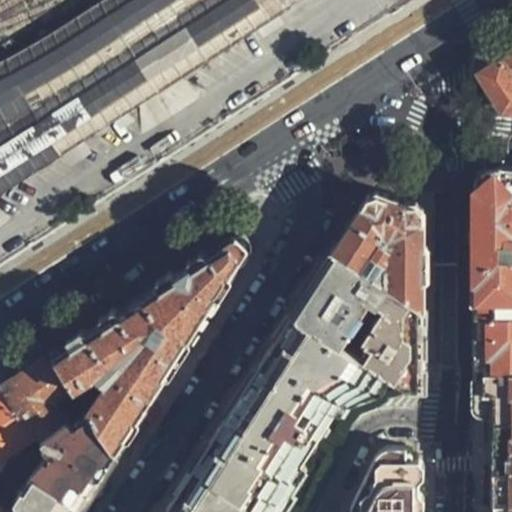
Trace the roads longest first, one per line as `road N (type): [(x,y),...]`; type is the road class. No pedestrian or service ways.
road 1 (residential): [(127,511),(302,234),(307,179),(280,139)]
road 2 (tertiary): [(0,324),(280,139)]
road 3 (unclassified): [(455,385),(445,365),(443,192),(433,112)]
road 4 (residential): [(455,385),(466,366),(457,120)]
road 5 (unclassified): [(433,112),(347,0)]
road 6 (tertiary): [(280,139),(387,69)]
road 7 (tertiary): [(387,69),(494,0)]
road 8 (residential): [(454,511),(455,385)]
